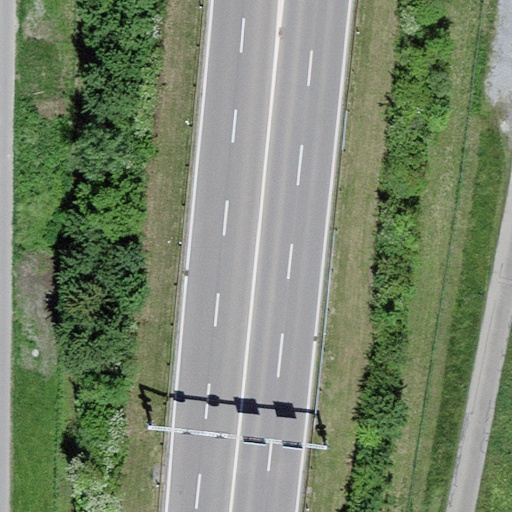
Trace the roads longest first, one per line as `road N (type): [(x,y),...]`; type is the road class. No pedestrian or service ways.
road 1 (motorway): [(270,426),(316,0)]
road 2 (motorway): [(245,0),(208,415)]
road 3 (track): [(0,316),(5,0)]
road 4 (unclassified): [(511,252),(461,511)]
